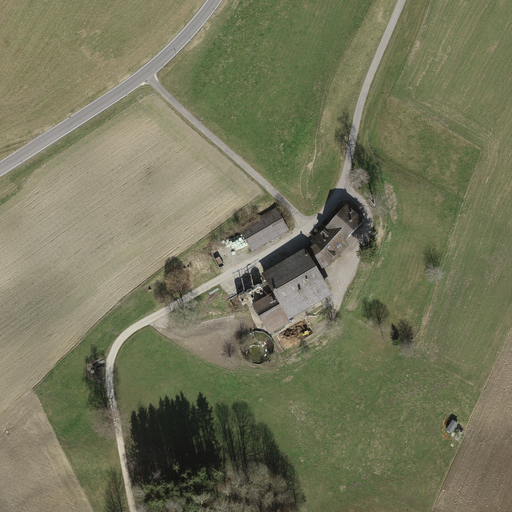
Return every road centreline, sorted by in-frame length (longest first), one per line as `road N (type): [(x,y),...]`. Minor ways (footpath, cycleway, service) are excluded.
road 1 (track): [(402,0),(333,201),(287,238),(177,295),(127,332),(113,357),(133,511)]
road 2 (tertiary): [(0,170),(134,81),(212,0)]
road 3 (track): [(145,72),(308,223)]
